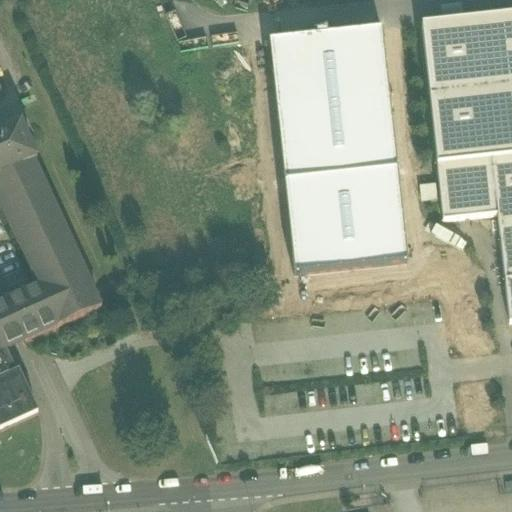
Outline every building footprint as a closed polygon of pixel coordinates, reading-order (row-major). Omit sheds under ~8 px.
[(442,225),(497,219),(511,217),(511,18),(421,29),(442,225)] [(268,45),(293,275),(407,267),(381,34),(268,45)] [(0,178),(32,164),(36,163),(20,127),(0,136),(0,178)] [(100,310),(32,164),(0,178),(0,208),(37,289),(56,330),(100,310)] [(511,326),(511,217),(497,219),(509,327),(511,326)] [(32,341),(56,330),(37,289),(13,299),(5,303),(24,345),(32,341)] [(0,335),(8,352),(24,345),(5,303),(0,305),(0,335)] [(0,351),(1,354),(0,354),(0,433),(37,417),(23,385),(18,374),(15,376),(5,353),(8,352),(0,335),(0,351)]
